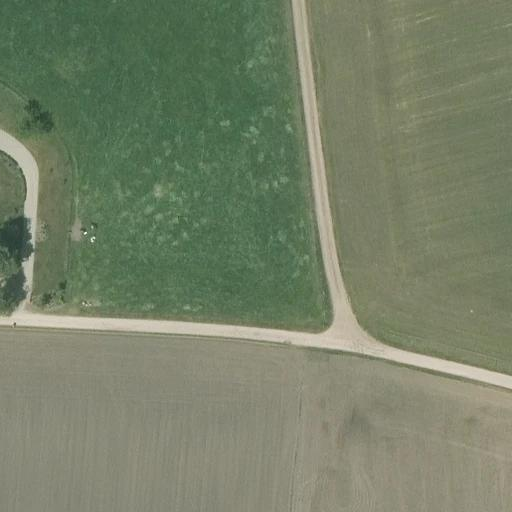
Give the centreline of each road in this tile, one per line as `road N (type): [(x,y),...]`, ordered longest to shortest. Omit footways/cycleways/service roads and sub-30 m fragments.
road 1 (track): [(0,321),(329,340),(511,391)]
road 2 (track): [(343,344),(297,0)]
